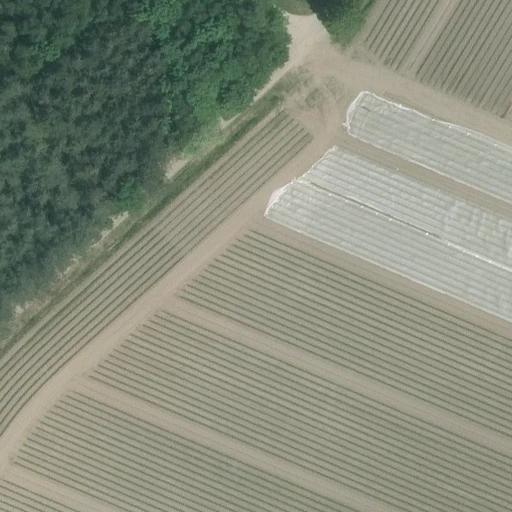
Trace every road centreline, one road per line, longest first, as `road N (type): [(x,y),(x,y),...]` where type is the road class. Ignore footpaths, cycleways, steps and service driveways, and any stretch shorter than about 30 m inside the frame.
road 1 (unclassified): [(0,331),(308,42)]
road 2 (track): [(308,42),(329,65),(511,145)]
